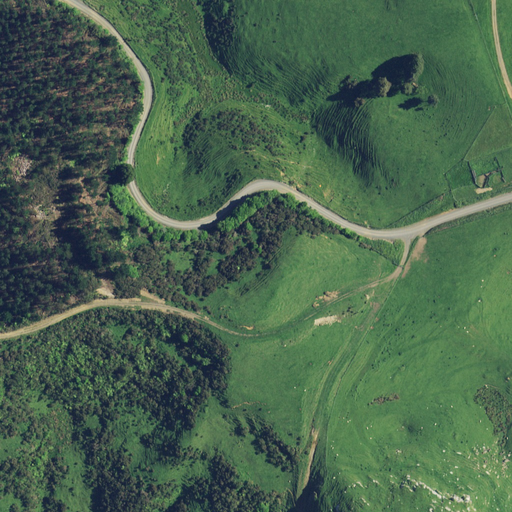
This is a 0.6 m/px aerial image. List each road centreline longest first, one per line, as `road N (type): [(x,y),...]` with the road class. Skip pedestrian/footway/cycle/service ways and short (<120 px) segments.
road 1 (unclassified): [(511,196),(397,233),(346,223),(287,189),(255,185),(213,216),(174,220),(147,202),(130,165),(148,97),(145,75),(115,30),(76,0)]
road 2 (track): [(0,338),(79,306),(120,301),(274,331),(381,286),(404,230)]
